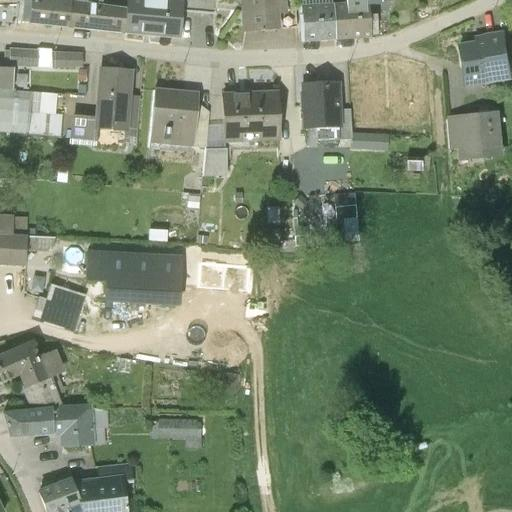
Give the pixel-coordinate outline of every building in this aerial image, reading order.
[(67,0),(68,9),(71,9),(86,10),(86,0),(67,0)] [(281,0),(238,0),(242,34),(276,31),(274,14),(283,13),(281,0)] [(30,33),(69,36),(71,9),(68,9),(59,8),(59,3),(32,1),(30,33)] [(125,1),(124,13),(122,40),(176,44),(179,6),(152,3),(125,1)] [(343,8),(333,9),(335,43),(368,40),(365,6),(343,8)] [(86,10),(71,9),(69,36),(122,40),(124,13),(86,10)] [(333,9),(297,11),(299,45),(335,43),(333,9)] [(458,54),(464,90),(511,83),(504,39),(477,44),(479,51),(458,54)] [(10,50),(9,67),(11,67),(49,68),(52,66),(80,66),(80,55),(10,50)] [(0,66),(0,94),(11,96),(11,67),(9,67),(0,66)] [(127,73),(101,71),(98,116),(97,128),(123,130),(126,97),(127,73)] [(339,86),(299,88),(301,128),(341,126),(340,110),(339,86)] [(11,96),(0,94),(0,135),(24,138),(26,115),(29,98),(11,96)] [(195,99),(154,95),(149,144),(190,148),(194,110),(195,99)] [(123,130),(123,136),(135,137),(138,98),(126,97),(123,130)] [(274,97),(221,99),(222,125),(223,144),(276,142),(274,97)] [(208,111),(194,110),(190,148),(204,149),(206,126),(208,111)] [(353,110),(340,110),(341,126),(341,141),(354,141),(353,110)] [(96,140),(97,128),(98,116),(71,114),(70,138),(96,140)] [(59,119),(26,115),(24,138),(57,142),(59,119)] [(497,115),(450,119),(453,144),(467,158),(501,155),(497,115)] [(206,126),(204,149),(223,149),(223,144),(222,125),(206,126)] [(388,137),(352,135),(351,150),(387,152),(388,137)] [(226,149),(223,149),(204,149),(202,178),(226,178),(226,149)] [(341,220),(358,217),(353,188),(337,191),(341,220)] [(0,217),(0,238),(11,239),(12,218),(0,217)] [(11,239),(0,238),(0,264),(23,266),(26,240),(11,239)] [(180,257),(86,252),(84,282),(104,284),(104,304),(178,309),(180,257)] [(52,273),(24,270),(20,294),(38,297),(45,297),(50,284),(52,273)] [(50,284),(45,297),(80,310),(84,295),(50,284)] [(72,333),(80,310),(45,297),(38,297),(31,319),(72,333)] [(238,370),(239,342),(214,341),(213,369),(238,370)] [(31,343),(0,355),(0,380),(20,373),(24,385),(45,377),(37,357),(31,343)] [(51,352),(37,357),(45,377),(49,375),(59,372),(51,352)] [(235,395),(238,375),(228,373),(225,393),(235,395)] [(24,385),(37,412),(51,411),(65,411),(49,375),(45,377),(24,385)] [(65,411),(51,411),(52,434),(62,434),(63,449),(90,447),(88,410),(65,411)] [(10,436),(52,434),(51,411),(37,412),(2,414),(10,436)] [(199,415),(156,415),(156,440),(185,440),(185,450),(199,450),(199,415)] [(98,469),(100,483),(121,481),(133,480),(131,466),(98,469)] [(83,511),(77,494),(72,480),(41,492),(48,511),(83,511)] [(90,493),(77,494),(83,511),(123,511),(123,504),(121,481),(100,483),(90,484),(90,493)] [(123,511),(134,511),(134,503),(123,504),(123,511)]
